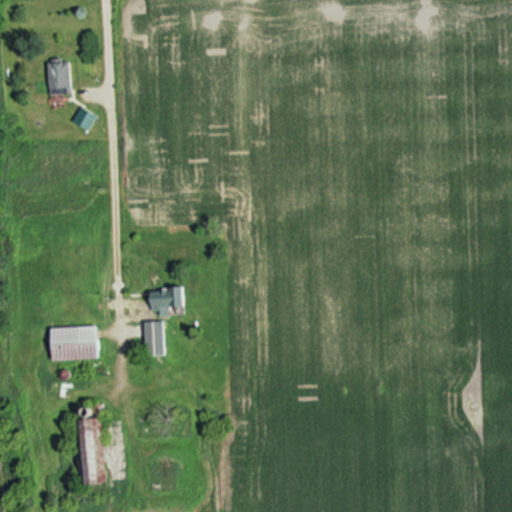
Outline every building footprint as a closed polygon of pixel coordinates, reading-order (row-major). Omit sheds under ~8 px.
[(49,93),(70,93),(69,58),(48,59),(49,93)] [(151,287),(151,312),(182,312),(182,287),(151,287)] [(145,355),(164,355),(164,321),(145,321),(145,355)] [(97,359),(97,326),(51,327),(51,360),(97,359)] [(105,483),(101,417),(74,419),(78,484),(105,483)]
